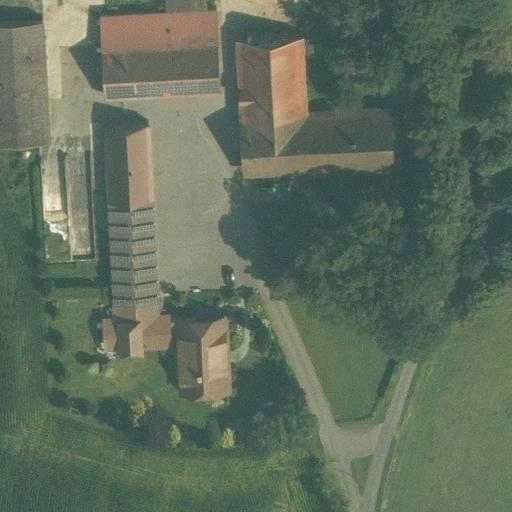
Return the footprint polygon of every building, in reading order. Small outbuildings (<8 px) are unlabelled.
[(203,0),(167,0),(168,8),(101,12),(105,95),(220,89),(216,8),(204,9),(203,0)] [(42,18),(0,20),(0,141),(49,139),(42,18)] [(303,34),(238,37),(245,170),(307,167),(307,173),(351,171),(351,165),(393,163),(390,108),(306,112),(303,34)] [(147,121),(106,123),(115,300),(116,299),(154,298),(157,297),(147,121)] [(169,329),(180,328),(179,317),(156,318),(154,298),(116,299),(117,317),(104,318),(106,339),(120,338),(120,349),(142,348),(142,343),(169,342),(169,329)] [(224,314),(179,316),(179,317),(180,328),(180,345),(177,347),(178,366),(181,368),(182,388),(189,393),(205,392),(209,387),(227,386),(224,314)]
